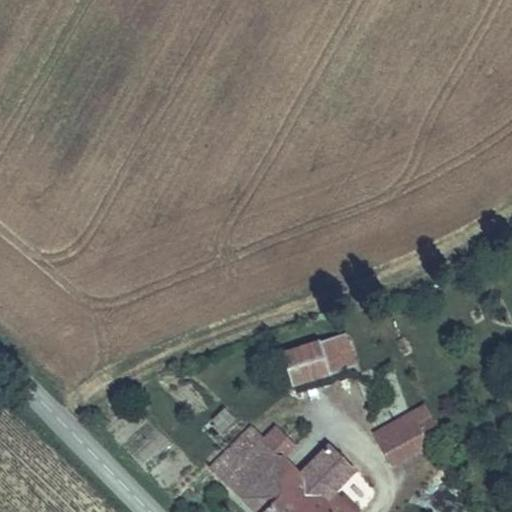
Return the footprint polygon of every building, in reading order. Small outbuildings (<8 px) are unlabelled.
[(342,346),(316,352),(321,379),(350,372),(342,346)] [(321,379),(316,352),(290,358),(295,385),(321,379)] [(400,429),(426,407),(413,390),(387,412),(400,429)] [(211,417),(221,431),(236,420),(226,407),(211,417)] [(440,426),(426,407),(400,429),(410,447),(440,426)] [(278,435),(264,449),(273,458),(286,442),(278,435)] [(253,438),(238,453),(250,463),(264,449),(253,438)] [(273,458),(281,466),(293,449),(286,442),(273,458)] [(281,494),(296,481),(291,474),(281,466),(273,458),(264,449),(250,463),(275,490),(281,494)] [(219,471),(259,511),(349,511),(334,494),(353,474),(330,451),(296,481),(281,494),(275,490),(250,463),(238,453),(219,471)]
